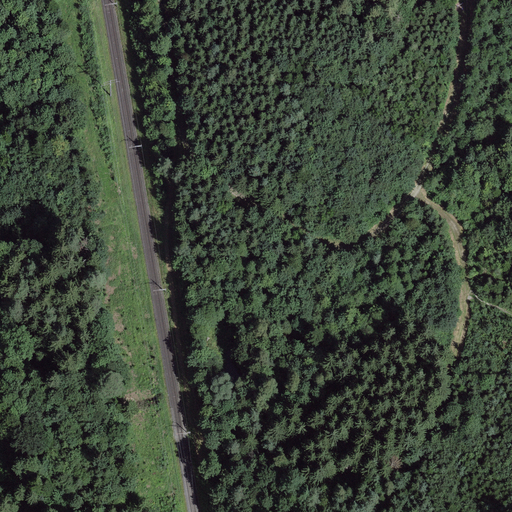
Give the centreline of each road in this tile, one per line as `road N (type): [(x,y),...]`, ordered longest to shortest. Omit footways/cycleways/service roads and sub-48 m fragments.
road 1 (track): [(469,0),(443,136),(415,195),(456,229),(465,295)]
road 2 (track): [(199,437),(171,233),(177,149),(186,142)]
road 3 (track): [(415,195),(365,241),(339,247),(302,237),(234,194),(186,142)]
road 4 (track): [(186,142),(161,0)]
